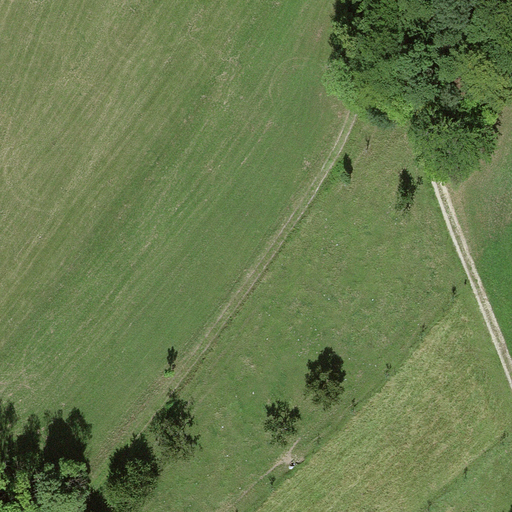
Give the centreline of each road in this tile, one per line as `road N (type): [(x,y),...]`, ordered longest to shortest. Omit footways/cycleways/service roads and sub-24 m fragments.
road 1 (track): [(402,0),(342,136),(257,272),(69,511)]
road 2 (track): [(511,385),(412,105),(394,31)]
